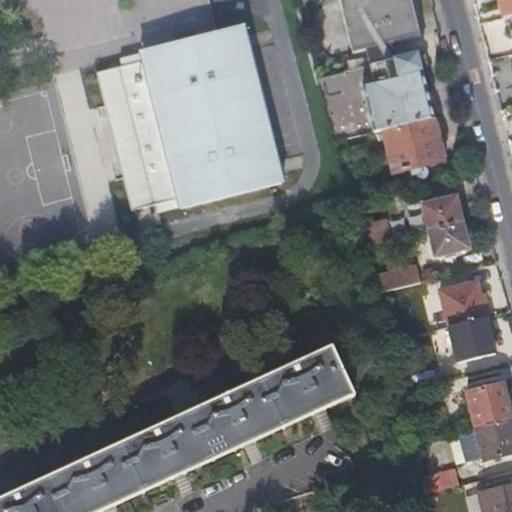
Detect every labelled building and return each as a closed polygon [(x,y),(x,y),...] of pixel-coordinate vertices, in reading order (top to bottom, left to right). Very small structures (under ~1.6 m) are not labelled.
[(339,0),(352,52),(420,35),(411,0),(339,0)] [(158,210),(180,206),(181,207),(281,184),(280,181),(283,180),(282,178),(279,179),(274,156),(276,156),(275,154),(273,154),(267,132),(270,131),(270,129),(267,130),(261,107),(264,106),(263,103),(260,104),(254,80),(257,79),(256,77),(253,78),(248,54),(251,53),(250,51),(247,51),(241,28),(244,28),(244,26),(241,26),(240,25),(140,50),(141,51),(119,56),(122,65),(95,72),(131,209),(157,203),(158,210)] [(321,102),(331,142),(383,129),(384,130),(432,119),(417,53),(315,79),(321,102)] [(384,130),(393,171),(442,160),(432,119),(384,130)] [(423,205),(429,229),(463,221),(457,197),(423,205)] [(353,224),(359,247),(388,240),(383,216),(353,224)] [(463,221),(429,229),(436,255),(445,253),(456,250),(469,246),(463,221)] [(371,294),(420,282),(416,266),(367,278),(371,294)] [(449,325),(487,316),(478,281),(440,290),(449,325)] [(496,352),(487,316),(449,325),(458,361),(496,352)] [(162,422),(147,429),(148,430),(122,442),(122,441),(119,442),(119,443),(93,455),(92,454),(77,461),(77,462),(52,474),(51,472),(48,474),(49,475),(23,487),(22,485),(7,492),(7,494),(0,496),(0,511),(93,511),(98,510),(99,511),(101,511),(101,509),(113,504),(113,505),(115,504),(115,503),(141,491),(142,492),(144,491),(144,489),(170,477),(170,479),(172,478),(172,477),(183,472),(183,473),(186,472),(186,470),(211,459),(212,460),(214,459),(214,458),(239,446),(240,447),(242,446),(241,445),(252,440),(253,441),(255,440),(255,439),(281,427),(281,428),(284,427),(283,426),(310,414),(310,415),(313,414),(312,412),(327,406),(327,407),(330,406),(329,404),(351,394),(352,396),(353,395),(330,345),(328,346),(329,347),(306,358),(306,357),(288,365),(288,366),(262,378),(262,377),(258,379),(259,380),(232,392),(232,391),(218,397),(218,398),(192,410),(191,409),(189,410),(189,411),(163,423),(162,422)] [(474,425),(510,416),(502,382),(466,391),(474,425)] [(511,451),(511,422),(510,416),(474,425),(483,458),(511,451)] [(474,434),(451,440),(457,465),(480,460),(474,434)] [(454,467),(419,477),(424,493),(458,484),(454,467)] [(490,489),(477,492),(482,511),(511,511),(511,483),(509,484),(508,479),(488,484),(490,489)]
